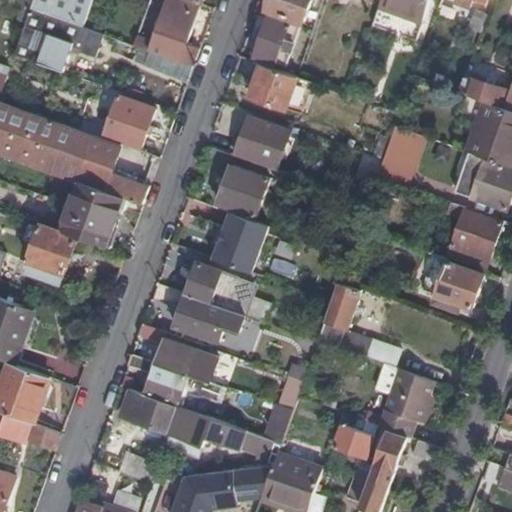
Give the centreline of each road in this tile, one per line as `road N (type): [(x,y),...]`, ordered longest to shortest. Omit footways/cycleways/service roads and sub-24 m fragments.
road 1 (residential): [(59,511),(242,0)]
road 2 (residential): [(511,325),(446,511)]
